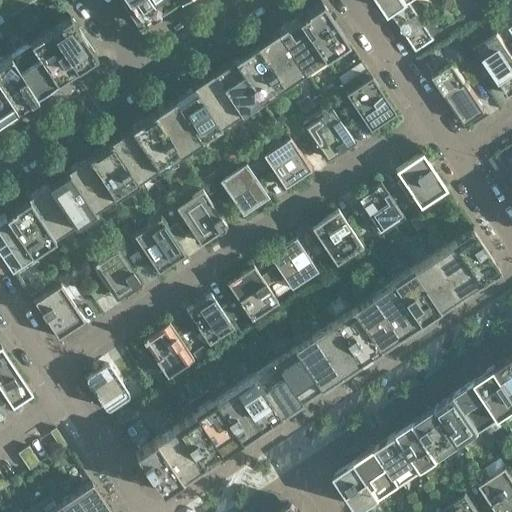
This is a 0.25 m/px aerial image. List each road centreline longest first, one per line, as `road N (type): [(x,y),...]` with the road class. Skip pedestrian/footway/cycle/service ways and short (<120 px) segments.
road 1 (residential): [(52,367),(429,117)]
road 2 (residential): [(511,280),(279,435)]
road 3 (residential): [(302,469),(511,330)]
road 4 (residential): [(0,167),(139,75)]
road 5 (residential): [(149,511),(69,393)]
road 6 (residential): [(429,117),(351,0)]
road 7 (residential): [(279,435),(164,511)]
road 8 (residential): [(139,75),(250,0)]
